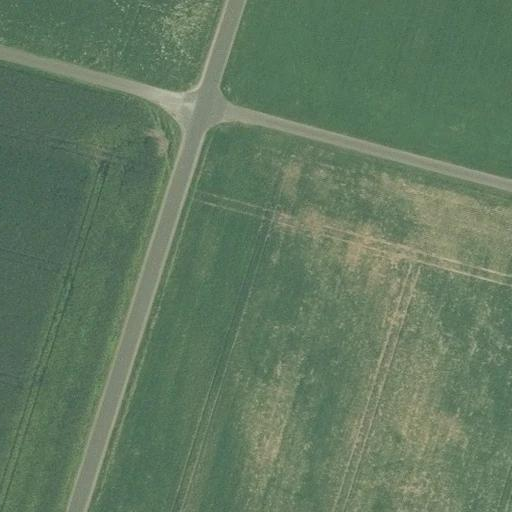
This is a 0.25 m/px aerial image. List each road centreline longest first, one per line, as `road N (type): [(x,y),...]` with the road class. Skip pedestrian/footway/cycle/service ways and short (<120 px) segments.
road 1 (unclassified): [(202,105),(73,511)]
road 2 (unclassified): [(0,52),(202,105)]
